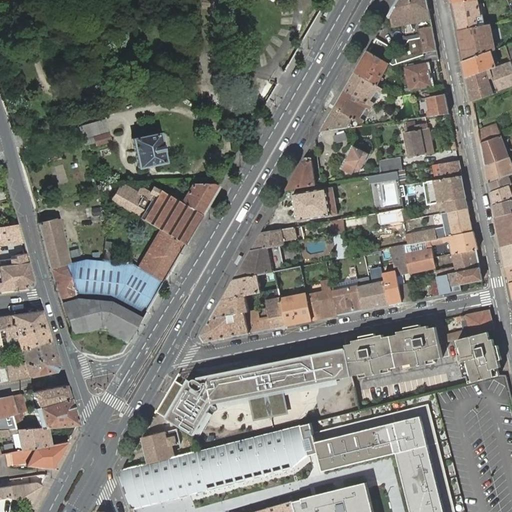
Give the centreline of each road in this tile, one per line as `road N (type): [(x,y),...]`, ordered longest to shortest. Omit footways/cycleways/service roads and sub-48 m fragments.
road 1 (primary): [(347,0),(135,360)]
road 2 (primary): [(170,350),(373,0)]
road 3 (residential): [(499,296),(187,357),(170,350)]
road 4 (residential): [(439,0),(499,296)]
road 5 (tertiary): [(0,119),(47,294)]
